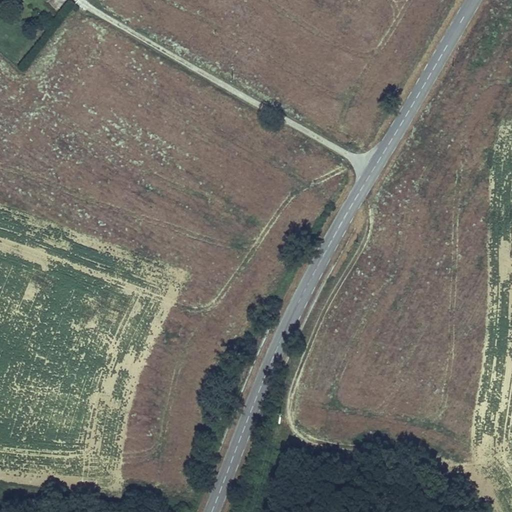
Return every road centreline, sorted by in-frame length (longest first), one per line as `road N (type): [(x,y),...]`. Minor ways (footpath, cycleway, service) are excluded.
road 1 (tertiary): [(472,0),(301,294),(210,511)]
road 2 (track): [(361,186),(369,198),(365,238),(305,353),(286,412),(301,442),(444,470),(488,511)]
